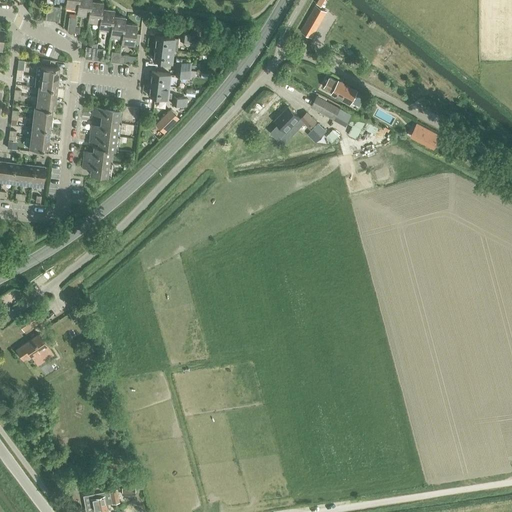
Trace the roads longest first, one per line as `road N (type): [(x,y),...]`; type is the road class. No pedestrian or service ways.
road 1 (unclassified): [(0,324),(131,217),(282,57),(323,65),(511,166)]
road 2 (tertiary): [(0,277),(68,238),(145,174),(212,105),(285,0)]
road 3 (unclassified): [(321,511),(511,482)]
road 4 (residential): [(60,205),(74,77)]
road 5 (residential): [(74,77),(137,84),(144,25)]
